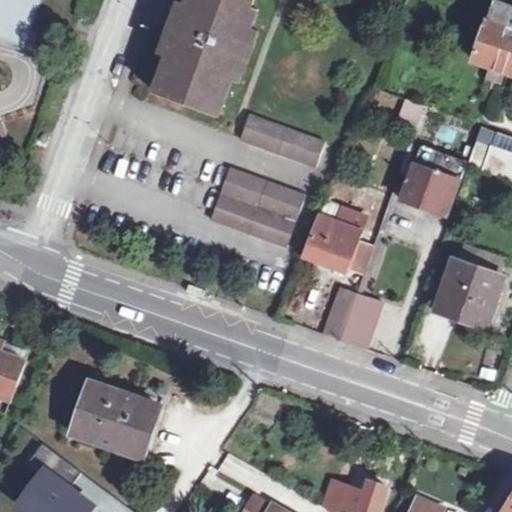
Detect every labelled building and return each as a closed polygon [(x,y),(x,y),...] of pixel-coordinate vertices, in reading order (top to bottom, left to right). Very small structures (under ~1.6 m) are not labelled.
[(0,0),(0,32),(29,42),(43,0),(0,0)] [(192,0),(189,8),(183,25),(176,23),(172,38),(178,40),(171,58),(158,94),(222,117),(235,81),(242,63),(248,65),(254,51),(247,49),(253,31),(260,11),(253,9),(256,0),(192,0)] [(511,4),(501,1),(478,61),(494,68),(491,82),(508,89),(511,76),(511,4)] [(183,5),(176,23),(183,25),(189,8),(183,5)] [(260,33),(253,31),(247,49),(254,51),(260,33)] [(166,56),(171,58),(178,40),(172,38),(166,56)] [(242,83),(248,65),(242,63),(235,81),(242,83)] [(424,107),(403,100),(389,144),(410,151),(424,107)] [(252,117),(243,141),(318,169),(327,144),(252,117)] [(511,153),(481,142),(473,166),(511,179),(511,153)] [(413,180),(407,198),(452,215),(471,160),(427,143),(413,180)] [(308,198),(232,171),(213,224),(287,250),(308,198)] [(396,195),(407,198),(413,180),(402,176),(396,195)] [(329,202),(302,265),(311,269),(316,256),(368,275),(378,247),(362,239),(365,233),(339,222),(344,207),(329,202)] [(461,260),(445,307),(494,325),(510,277),(461,260)] [(196,278),(193,287),(213,294),(216,286),(196,278)] [(345,340),(361,293),(347,287),(329,334),(345,340)] [(361,293),(345,340),(369,348),(386,301),(361,293)] [(6,352),(10,341),(0,337),(0,394),(14,399),(28,360),(6,352)] [(32,349),(10,341),(6,352),(28,360),(32,349)] [(98,382),(81,430),(146,452),(163,404),(98,382)] [(329,481),(322,506),(331,511),(338,511),(342,503),(357,510),(356,511),(379,511),(388,487),(370,480),(365,492),(329,481)] [(511,511),(511,494),(500,511),(511,511)] [(244,510),(247,511),(269,511),(272,507),(252,496),(244,510)] [(430,511),(433,503),(415,496),(409,511),(430,511)] [(18,511),(0,498),(0,511),(18,511)]
